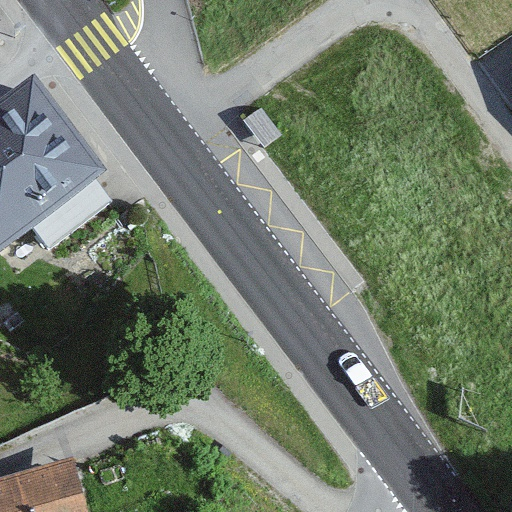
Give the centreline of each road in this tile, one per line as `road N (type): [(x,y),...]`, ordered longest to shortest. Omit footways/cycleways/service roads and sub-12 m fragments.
road 1 (secondary): [(161,139),(408,465)]
road 2 (residential): [(360,0),(161,139)]
road 3 (residential): [(511,145),(409,0)]
